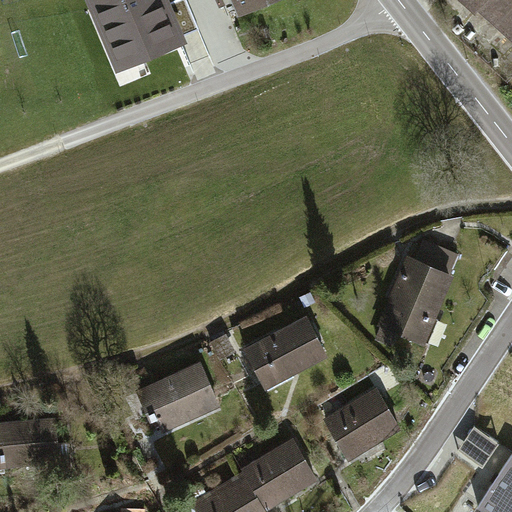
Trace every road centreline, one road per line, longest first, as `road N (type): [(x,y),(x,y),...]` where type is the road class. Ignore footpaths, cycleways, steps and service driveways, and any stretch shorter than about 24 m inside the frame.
road 1 (track): [(511,204),(442,209),(203,331),(0,391)]
road 2 (residential): [(398,0),(346,37),(0,166)]
road 3 (residential): [(511,321),(379,511)]
road 4 (tertiary): [(399,0),(511,148)]
